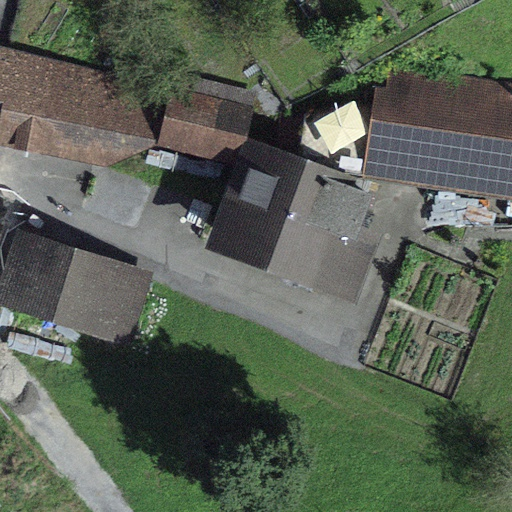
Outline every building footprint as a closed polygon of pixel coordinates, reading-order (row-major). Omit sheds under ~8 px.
[(0,151),(106,174),(154,150),(157,89),(0,53),(0,151)] [(175,72),(154,150),(227,169),(246,149),(261,94),(175,72)] [(375,92),(363,184),(511,203),(511,88),(390,73),(387,94),(375,92)] [(246,149),(207,258),(357,311),(381,244),(361,237),(372,206),(348,198),(352,187),(246,149)] [(0,312),(133,355),(152,278),(18,234),(0,296),(0,312)]
